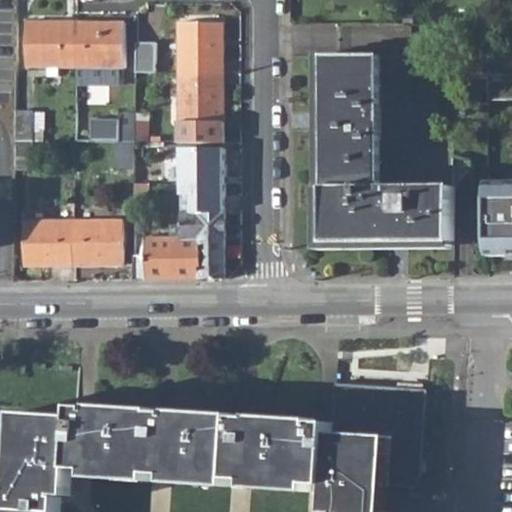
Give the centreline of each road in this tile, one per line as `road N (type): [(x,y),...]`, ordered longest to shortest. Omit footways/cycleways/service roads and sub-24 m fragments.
road 1 (residential): [(266,301),(264,0)]
road 2 (residential): [(0,302),(266,301)]
road 3 (residential): [(266,301),(490,298)]
road 4 (residential): [(473,511),(490,298)]
